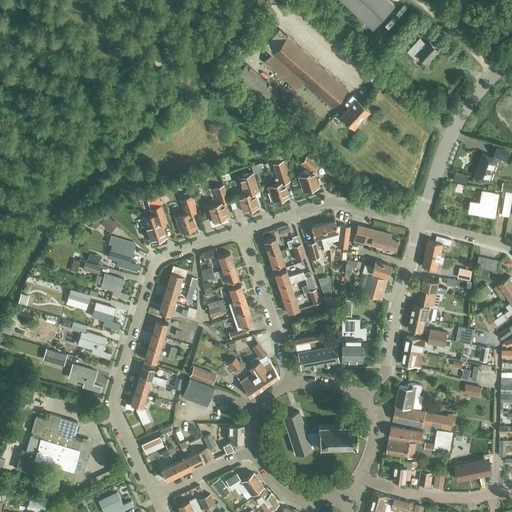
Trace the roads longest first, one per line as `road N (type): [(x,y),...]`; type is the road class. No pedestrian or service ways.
road 1 (residential): [(154,495),(113,403),(151,267),(164,255),(241,230)]
road 2 (tertiary): [(420,222),(449,131),(511,58)]
road 3 (tertiary): [(358,398),(380,378),(420,222)]
road 4 (residential): [(241,230),(333,202),(420,222)]
road 5 (residential): [(290,380),(241,230)]
road 6 (residential): [(360,478),(452,498),(511,488)]
